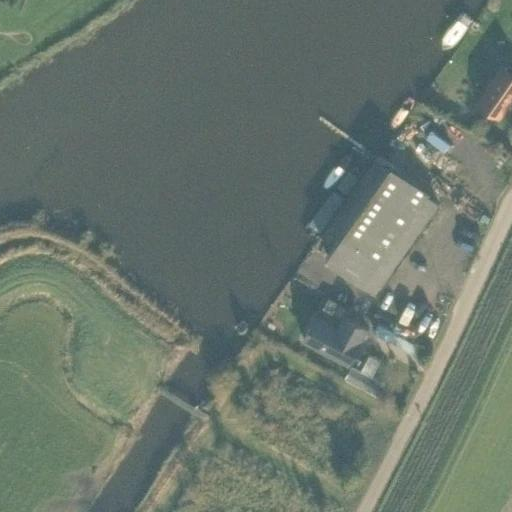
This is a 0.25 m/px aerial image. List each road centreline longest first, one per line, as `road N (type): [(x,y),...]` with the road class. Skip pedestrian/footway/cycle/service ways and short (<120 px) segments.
road 1 (unclassified): [(364,511),(511,202)]
road 2 (track): [(158,385),(65,281),(26,275),(0,287)]
